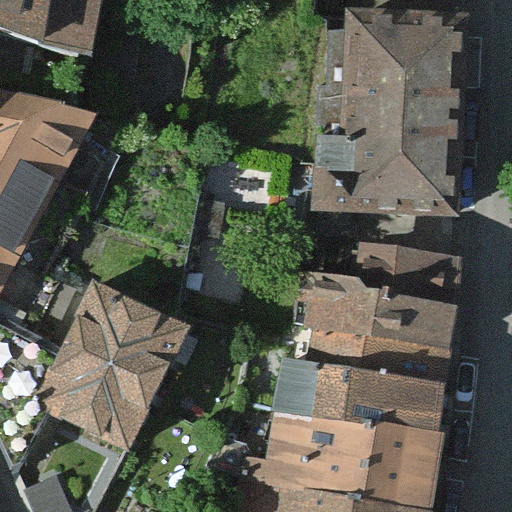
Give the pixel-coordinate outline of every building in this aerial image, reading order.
[(0,0),(0,24),(91,50),(100,0),(0,0)] [(465,35),(323,29),(315,236),(354,238),(354,225),(458,229),(465,35)] [(0,290),(94,109),(0,87),(0,290)] [(459,292),(462,254),(358,242),(352,274),(459,292)] [(455,323),(459,292),(352,274),(300,270),(298,298),(308,300),(455,323)] [(52,405),(130,446),(190,329),(95,280),(62,345),(35,397),(52,405)] [(453,350),(455,323),(308,300),(304,327),(453,350)] [(0,437),(16,473),(52,405),(35,397),(62,345),(0,310),(0,437)] [(451,381),(453,350),(304,327),(287,323),(282,357),(451,381)] [(262,462),(438,506),(451,381),(282,357),(269,436),(230,426),(220,451),(249,459),(262,462)] [(436,511),(438,506),(262,462),(249,459),(233,511),(436,511)] [(70,511),(57,480),(27,493),(34,511),(70,511)]
